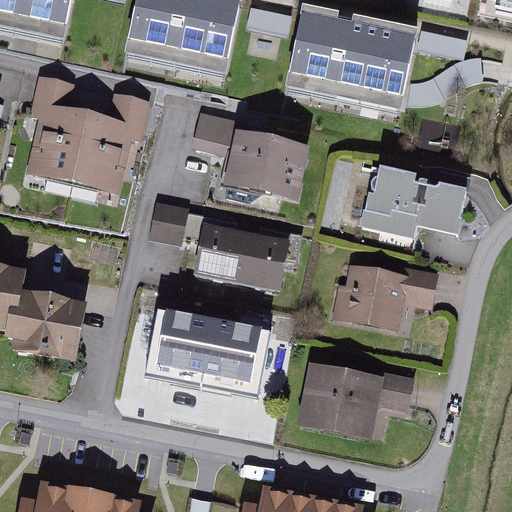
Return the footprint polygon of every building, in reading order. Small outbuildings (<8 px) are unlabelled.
[(0,0),(0,51),(74,69),(90,0),(0,0)] [(236,102),(256,13),(195,0),(146,0),(129,79),(236,102)] [(511,0),(438,0),(435,16),(511,31),(511,0)] [(429,50),(309,28),(292,114),(412,137),(419,102),(429,50)] [(84,203),(96,127),(75,123),(80,95),(41,88),(34,130),(44,132),(33,194),(84,203)] [(96,127),(84,203),(128,210),(137,155),(149,157),(157,112),(119,105),(115,130),(96,127)] [(249,132),(206,123),(198,162),(236,169),(229,204),(307,219),(318,164),(246,150),(249,132)] [(464,250),(475,206),(444,198),(442,205),(427,201),(430,192),(381,179),(366,236),(420,250),(423,239),(464,250)] [(194,219),(159,214),(154,252),(189,257),(194,219)] [(297,256),(209,241),(200,291),(288,307),(297,256)] [(345,294),(337,333),(409,348),(416,318),(438,323),(446,286),(385,273),(383,283),(355,277),(351,296),(345,294)] [(0,347),(13,350),(16,334),(31,336),(35,314),(29,312),(34,291),(0,284),(0,347)] [(96,325),(35,314),(31,336),(16,334),(13,350),(11,362),(22,364),(20,375),(84,387),(96,325)] [(278,347),(162,327),(150,396),(266,416),(278,347)] [(364,389),(315,380),(304,445),(377,457),(379,445),(389,447),(393,421),(415,425),(421,388),(366,379),(364,389)] [(120,511),(48,498),(45,511),(120,511)] [(322,511),(271,502),(269,511),(322,511)]
